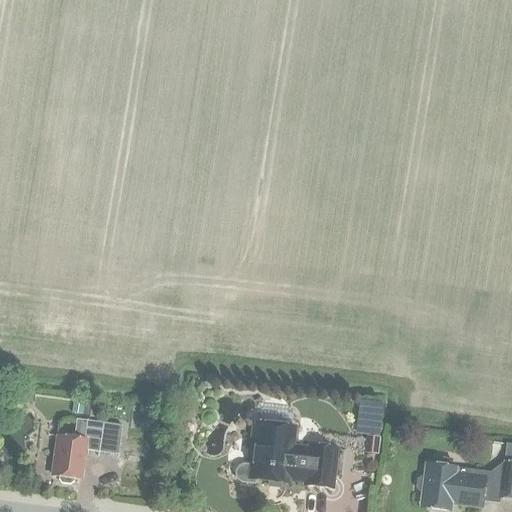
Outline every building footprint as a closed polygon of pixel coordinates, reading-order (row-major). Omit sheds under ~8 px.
[(369,400),(365,432),(388,435),(392,403),(369,400)] [(82,417),(97,419),(99,404),(84,402),(82,417)] [(71,414),(82,415),(83,404),(73,403),(71,414)] [(137,425),(154,427),(157,410),(139,407),(137,425)] [(102,425),(75,421),(72,440),(57,438),(52,478),(58,479),(58,481),(60,484),(69,486),(72,483),(72,481),(78,481),(83,451),(98,454),(102,425)] [(309,447),(308,451),(291,449),(293,429),(256,425),(255,429),(251,428),(249,446),(253,446),(251,468),(242,467),(238,468),(236,472),(235,477),(237,481),(241,483),(254,485),(254,481),(286,485),(287,481),(305,483),(304,487),(331,490),(335,450),(309,447)] [(379,439),(365,437),(363,454),(377,456),(379,439)] [(511,445),(505,445),(503,464),(511,465),(511,445)] [(452,469),(452,465),(452,464),(452,462),(451,460),(440,459),(439,461),(438,463),(438,465),(437,467),(425,466),(423,479),(419,479),(416,481),(415,489),(417,492),(421,493),(419,509),(439,511),(449,511),(450,505),(481,509),(485,480),(454,475),(455,470),(452,469)] [(511,465),(503,464),(498,500),(511,501),(511,465)]
